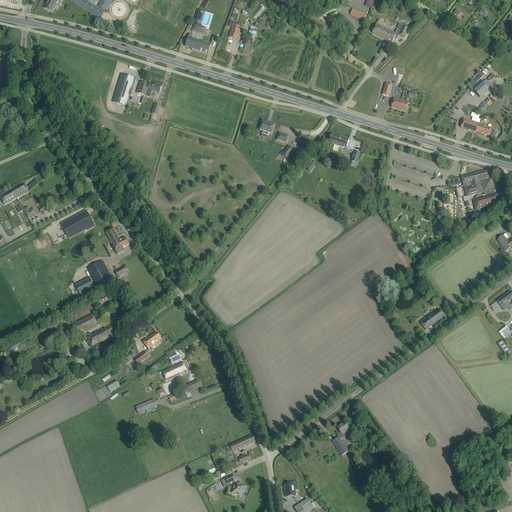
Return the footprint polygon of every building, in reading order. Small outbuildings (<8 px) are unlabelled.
[(48,0),(44,8),(52,12),(58,0),(48,0)] [(74,0),(74,2),(100,18),(104,12),(111,0),(102,0),(98,7),(97,8),(93,5),(92,5),(84,0),(74,0)] [(359,10),(366,13),(368,7),(361,4),(359,10)] [(364,21),(367,15),(353,9),(350,15),(364,21)] [(201,25),(205,13),(199,11),(195,23),(197,24),(201,25)] [(194,25),(192,31),(202,34),(204,28),(200,27),(194,25)] [(392,43),(396,34),(376,25),(372,33),(392,43)] [(404,38),(409,28),(403,26),(399,36),(404,38)] [(237,40),(240,30),(234,28),(232,28),(229,37),(237,40)] [(208,54),(211,45),(188,38),(185,47),(208,54)] [(127,106),(135,79),(122,74),(113,102),(127,106)] [(485,81),(474,91),(479,97),(491,87),(485,81)] [(154,84),(153,85),(149,83),(149,85),(141,82),(137,93),(150,97),(152,91),(159,93),(162,87),(154,84)] [(406,112),(409,102),(400,100),(402,93),(400,88),(392,86),(386,84),(385,87),(382,95),(389,97),(394,98),(391,108),(406,112)] [(482,114),(489,106),(489,107),(493,102),(488,98),(485,103),(483,102),(477,110),(482,114)] [(485,125),(463,119),(461,128),(488,136),(491,129),(484,127),(485,125)] [(263,121),(260,131),(262,131),(262,134),(268,136),(269,133),(271,134),(274,125),(270,123),(267,122),(267,123),(263,121)] [(277,140),(286,143),(288,136),(279,133),(277,140)] [(332,134),(329,143),(346,149),(349,140),(332,134)] [(286,159),(293,149),(289,146),(282,155),(286,159)] [(356,163),(357,160),(359,160),(361,155),(359,154),(359,153),(354,151),(351,161),(356,163)] [(464,186),(465,186),(466,188),(465,188),(467,197),(477,194),(478,198),(473,200),(475,204),(478,203),(480,209),(500,203),(499,200),(502,199),(500,192),(498,188),(495,189),(494,185),(493,184),(492,180),(493,179),(492,177),(488,177),(487,171),(462,177),(464,186)] [(38,174),(27,184),(31,188),(42,178),(38,174)] [(14,194),(17,198),(28,192),(23,183),(13,189),(16,194),(14,194)] [(0,196),(5,205),(17,198),(14,194),(16,194),(13,189),(0,195),(0,196)] [(23,209),(29,219),(37,215),(33,209),(30,211),(28,207),(23,209)] [(86,211),(61,224),(69,239),(74,236),(94,225),(86,211)] [(120,241),(118,238),(117,236),(115,233),(116,233),(114,229),(106,233),(117,254),(124,251),(122,248),(129,245),(126,238),(120,241)] [(511,239),(508,242),(503,236),(497,240),(506,251),(511,246),(511,239)] [(100,289),(113,281),(102,262),(89,269),(100,289)] [(115,272),(119,278),(126,274),(122,268),(115,272)] [(94,291),(89,280),(76,286),(82,298),(94,291)] [(105,296),(97,301),(100,306),(108,301),(105,296)] [(504,296),(497,301),(501,307),(505,304),(508,307),(510,310),(511,308),(511,306),(510,305),(508,302),(504,296)] [(424,320),(420,322),(426,331),(427,330),(429,328),(445,316),(439,309),(432,314),(424,320)] [(98,326),(93,316),(73,325),(78,335),(98,326)] [(57,322),(33,336),(35,339),(59,325),(57,322)] [(115,334),(111,325),(88,337),(92,346),(95,344),(115,334)] [(506,338),(511,333),(508,328),(502,332),(506,338)] [(143,341),(148,349),(156,344),(155,343),(161,338),(157,333),(151,337),(150,336),(143,341)] [(499,345),(508,359),(511,355),(511,353),(504,342),(499,345)] [(170,358),(169,355),(175,351),(174,350),(167,355),(168,356),(169,358),(170,358)] [(138,365),(149,357),(145,352),(134,360),(138,365)] [(173,367),(177,376),(180,375),(180,373),(182,372),(183,373),(187,372),(183,362),(173,367)] [(166,381),(177,376),(173,367),(162,371),(166,381)] [(116,381),(107,387),(111,393),(120,388),(116,381)] [(186,387),(182,388),(185,394),(191,391),(188,385),(186,386),(186,387)] [(161,388),(155,391),(160,399),(165,395),(161,388)] [(173,395),(168,397),(170,401),(179,397),(177,393),(175,393),(173,395)] [(154,400),(136,407),(138,414),(157,406),(154,400)] [(347,426),(348,426),(347,425),(344,422),(340,424),(341,426),(337,428),(342,435),(345,433),(347,435),(351,432),(349,428),(347,426)] [(252,436),(230,445),(233,452),(255,442),(255,443),(255,442),(252,436)] [(339,437),(332,442),(342,456),(348,451),(339,437)] [(236,466),(240,464),(248,460),(246,455),(238,459),(239,461),(235,463),(236,466)] [(288,463),(281,467),(287,478),(297,472),(293,466),(291,468),(288,463)] [(233,482),(234,485),(231,493),(241,497),(246,487),(236,483),(235,481),(236,480),(234,475),(225,479),(221,481),(224,487),(229,485),(228,483),(233,482)] [(294,484),(284,485),(285,492),(286,492),(286,497),(295,496),(294,484)] [(296,511),(307,511),(313,508),(308,499),(294,508),(296,511)]
